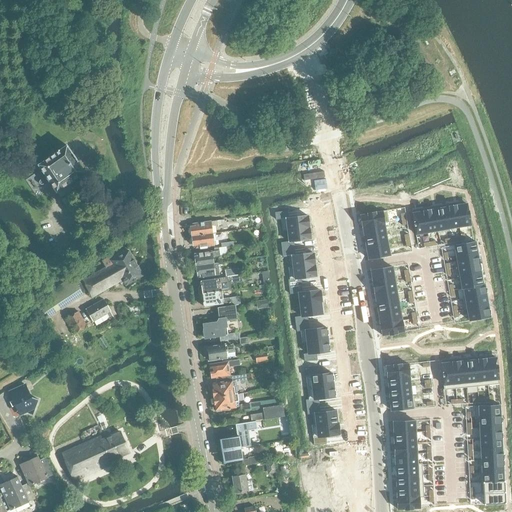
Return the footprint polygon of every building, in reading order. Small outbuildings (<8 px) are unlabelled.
[(57,191),(60,196),(61,197),(61,196),(71,190),(71,189),(68,184),(85,173),(66,145),(38,165),(45,175),(40,179),(41,179),(40,180),(39,180),(39,181),(39,182),(39,183),(40,183),(40,184),(41,184),(41,185),(43,184),(44,183),(45,184),(49,181),(56,192),(57,191)] [(468,204),(457,206),(461,227),(472,226),(468,204)] [(457,206),(446,208),(450,229),(461,227),(457,206)] [(446,208),(436,210),(439,231),(450,229),(446,208)] [(429,211),(425,212),(429,233),(439,231),(436,210),(429,211)] [(287,211),(275,213),(275,219),(286,218),(288,230),(308,227),(307,216),(288,218),(287,211)] [(382,212),(360,215),(362,227),(384,223),(382,212)] [(425,212),(414,213),(418,235),(423,234),(429,233),(425,212)] [(192,236),(212,233),(211,227),(225,224),(224,220),(193,224),(193,227),(191,227),(191,229),(190,230),(190,233),(192,234),(192,236)] [(384,223),(362,227),(364,237),(386,233),(384,223)] [(289,242),(280,243),(281,250),(295,248),(294,241),(310,239),(308,227),(288,230),(289,242)] [(212,233),(192,236),(192,238),(191,240),(192,243),(193,244),(193,246),(196,245),(196,248),(214,245),(217,245),(216,240),(213,241),(212,233)] [(386,233),(364,237),(366,248),(387,244),(386,233)] [(476,242),(455,246),(457,257),(478,253),(476,242)] [(387,244),(366,248),(368,259),(389,255),(387,244)] [(196,266),(213,264),(212,256),(224,255),(223,253),(228,253),(227,247),(221,248),(214,248),(215,251),(194,254),(196,266)] [(295,248),(281,250),(282,257),(292,255),(294,267),(315,265),(313,253),(295,255),(295,248)] [(83,280),(88,290),(92,297),(119,281),(121,284),(124,282),(126,285),(143,276),(128,251),(111,260),(109,257),(102,261),(105,267),(83,280)] [(478,253),(457,257),(458,267),(480,264),(478,253)] [(213,264),(196,266),(196,268),(195,269),(196,272),(197,273),(198,278),(219,275),(219,270),(214,271),(213,264)] [(480,264),(458,267),(460,278),(481,274),(480,264)] [(295,280),(288,281),(289,287),(301,285),(300,279),(316,277),(315,265),(294,267),(295,280)] [(392,267),(371,271),(373,282),(394,278),(392,267)] [(238,268),(225,270),(226,276),(239,274),(238,268)] [(262,285),(267,285),(268,285),(267,276),(266,277),(265,271),(259,272),(260,277),(261,277),(262,285)] [(481,274),(460,278),(460,279),(462,278),(464,288),(485,285),(483,274),(481,274)] [(239,275),(220,278),(201,281),(201,285),(200,285),(198,288),(199,294),(222,291),(230,290),(229,284),(240,282),(239,275)] [(72,277),(36,301),(41,307),(43,311),(47,317),(51,314),(68,303),(69,304),(83,294),(83,293),(88,290),(83,280),(76,284),(72,277)] [(394,278),(373,282),(375,293),(396,289),(394,278)] [(301,285),(289,287),(289,294),(299,292),(301,304),(321,302),(320,290),(302,292),(301,285)] [(485,285),(464,288),(465,299),(487,295),(485,285)] [(396,289),(375,293),(377,303),(398,300),(396,289)] [(222,291),(199,294),(199,300),(203,302),(204,306),(231,303),(231,306),(235,305),(235,306),(240,305),(240,304),(243,304),(243,301),(240,302),(239,296),(223,299),(222,291)] [(487,295),(465,299),(467,310),(488,306),(487,295)] [(93,321),(106,313),(110,320),(113,318),(110,311),(103,299),(86,309),(93,321)] [(398,300),(377,303),(379,314),(400,310),(398,300)] [(302,317),(294,318),(295,324),(308,322),(307,316),(323,314),(321,302),(301,304),(302,317)] [(235,305),(231,306),(217,308),(219,320),(217,322),(204,324),(204,329),(205,338),(219,336),(220,341),(239,338),(240,338),(239,332),(228,334),(226,321),(237,319),(235,306),(235,305)] [(488,306),(467,310),(469,321),(490,317),(488,306)] [(400,310),(379,314),(381,324),(402,321),(400,310)] [(66,318),(74,334),(83,328),(85,333),(88,331),(89,331),(88,329),(93,326),(86,313),(81,316),(78,312),(66,318)] [(402,321),(381,324),(383,336),(404,332),(402,321)] [(308,322),(295,324),(296,331),(306,330),(307,342),(328,340),(326,327),(309,329),(308,322)] [(109,346),(103,336),(97,340),(103,349),(109,346)] [(309,354),(303,354),(304,361),(317,360),(316,353),(329,351),(328,340),(307,342),(309,354)] [(209,360),(227,357),(235,356),(234,349),(228,350),(227,344),(207,347),(209,360)] [(255,353),(256,362),(268,360),(266,352),(255,353)] [(496,357),(485,359),(487,380),(487,385),(498,384),(498,379),(496,357)] [(485,359),(474,360),(477,381),(477,386),(487,385),(487,380),(485,359)] [(216,378),(231,375),(229,367),(240,365),(239,360),(209,364),(210,371),(209,373),(210,376),(211,377),(212,378),(216,378)] [(474,360),(463,361),(466,382),(466,387),(477,386),(477,381),(474,360)] [(463,361),(453,362),(455,384),(456,388),(466,387),(466,382),(463,361)] [(453,362),(441,363),(444,385),(444,389),(456,388),(455,384),(453,362)] [(408,364),(386,366),(388,377),(409,375),(408,364)] [(318,368),(305,370),(306,377),(311,376),(313,387),(333,385),(332,373),(319,375),(318,368)] [(231,375),(216,378),(217,383),(217,384),(213,384),(213,389),(212,389),(213,395),(235,392),(235,386),(233,386),(232,382),(252,380),(251,374),(233,376),(231,375)] [(409,375),(388,377),(389,388),(410,386),(409,375)] [(9,402),(12,407),(16,406),(20,415),(27,413),(33,415),(38,400),(31,397),(30,398),(25,384),(15,389),(19,398),(9,402)] [(314,399),(306,400),(307,407),(319,406),(318,399),(335,397),(333,385),(313,387),(314,399)] [(410,386),(389,388),(390,399),(411,397),(410,386)] [(235,392),(213,395),(215,405),(216,405),(216,410),(221,409),(221,410),(231,409),(231,408),(236,407),(236,406),(239,406),(238,401),(237,393),(236,394),(235,392)] [(411,397),(390,399),(391,410),(412,408),(415,408),(414,396),(411,397)] [(479,406),(474,406),(475,418),(479,418),(500,416),(500,405),(479,406)] [(319,406),(307,407),(307,414),(315,413),(317,425),(338,423),(336,411),(320,412),(319,406)] [(264,412),(264,413),(251,415),(252,421),(284,416),(283,409),(264,412)] [(237,433),(253,430),(288,424),(287,418),(286,416),(251,422),(251,421),(235,424),(237,433)] [(500,416),(479,418),(480,428),(501,427),(500,416)] [(414,421),(393,422),(393,433),(415,432),(414,421)] [(318,437),(313,438),(314,445),(326,443),(326,437),(339,435),(338,423),(317,425),(318,437)] [(501,427),(480,428),(480,439),(501,438),(501,427)] [(110,461),(129,452),(120,431),(102,439),(101,436),(91,440),(62,453),(74,480),(112,464),(110,461)] [(415,432),(393,433),(394,444),(416,443),(415,432)] [(221,451),(241,448),(260,445),(259,440),(240,443),(239,436),(220,439),(221,451)] [(501,438),(480,439),(481,450),(502,449),(501,438)] [(416,443),(394,444),(394,455),(416,454),(416,443)] [(243,459),(241,448),(221,451),(223,463),(243,459)] [(502,449),(481,450),(482,461),(503,460),(502,449)] [(301,459),(318,455),(317,450),(300,453),(301,459)] [(416,454),(394,455),(395,466),(417,464),(416,454)] [(249,457),(250,465),(261,463),(260,455),(249,457)] [(28,484),(29,486),(47,478),(47,477),(54,474),(47,457),(39,460),(38,456),(19,464),(28,484)] [(482,461),(479,461),(480,472),(482,471),(503,470),(503,460),(482,461)] [(276,473),(274,462),(266,463),(268,474),(276,473)] [(417,464),(395,466),(396,477),(417,475),(422,475),(421,464),(417,464)] [(235,493),(248,491),(252,490),(251,481),(247,481),(244,468),(231,470),(235,493)] [(482,471),(480,472),(481,482),(483,482),(504,481),(503,470),(482,471)] [(417,475),(396,477),(396,487),(418,486),(423,486),(422,475),(417,475)] [(29,486),(28,484),(23,487),(22,485),(18,476),(10,480),(11,481),(0,485),(0,486),(10,510),(7,511),(15,511),(14,509),(28,502),(35,499),(29,486)] [(483,482),(481,482),(481,493),(484,493),(505,492),(504,481),(483,482)] [(418,486),(396,487),(397,498),(419,497),(423,496),(423,486),(418,486)] [(484,493),(481,493),(482,504),(484,504),(505,503),(505,492),(484,493)] [(419,497),(397,498),(398,509),(419,508),(419,497)]
